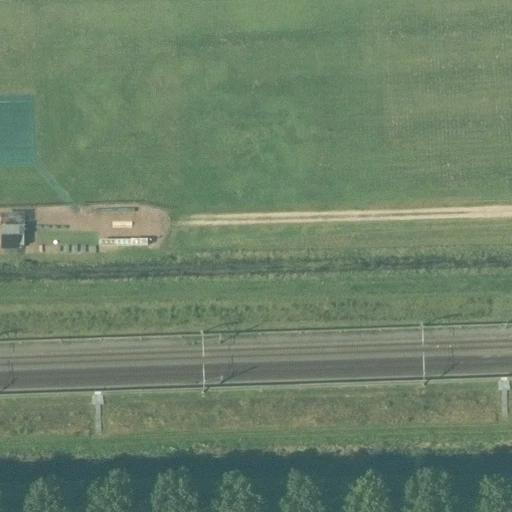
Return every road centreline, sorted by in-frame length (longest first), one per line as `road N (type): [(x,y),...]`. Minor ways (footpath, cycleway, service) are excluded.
road 1 (track): [(132,511),(511,495)]
road 2 (track): [(163,223),(511,211)]
